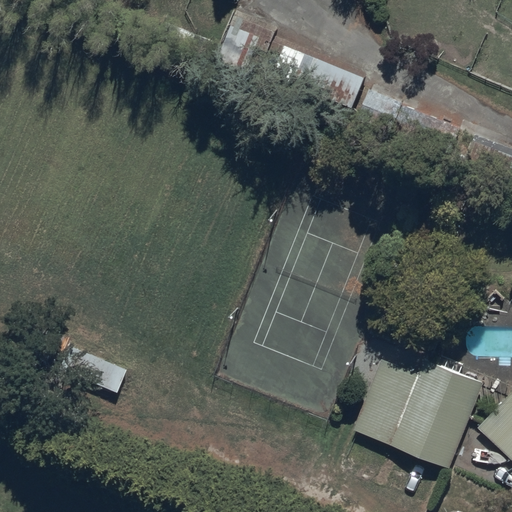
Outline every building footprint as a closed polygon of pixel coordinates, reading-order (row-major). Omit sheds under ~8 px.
[(273,35),(276,29),(236,12),(219,55),(349,109),(364,73),(273,35)] [(402,101),(369,88),(360,112),(394,125),(402,101)] [(460,127),(403,105),(396,123),(453,145),(460,127)] [(126,370),(78,349),(67,371),(116,393),(126,370)] [(485,384),(424,358),(417,375),(384,361),(356,428),(450,468),(485,384)] [(511,392),(479,427),(511,461),(511,392)]
